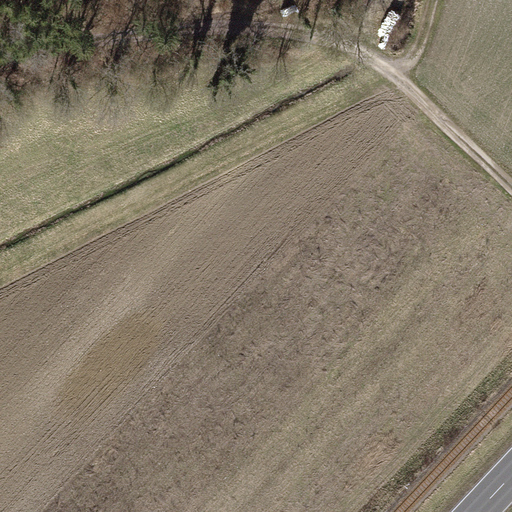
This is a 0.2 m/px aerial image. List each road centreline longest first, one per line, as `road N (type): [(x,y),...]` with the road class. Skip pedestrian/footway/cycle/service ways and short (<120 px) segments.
road 1 (track): [(0,51),(254,24),(336,43),(415,88),(511,176)]
road 2 (track): [(442,0),(428,47),(397,78),(0,267)]
